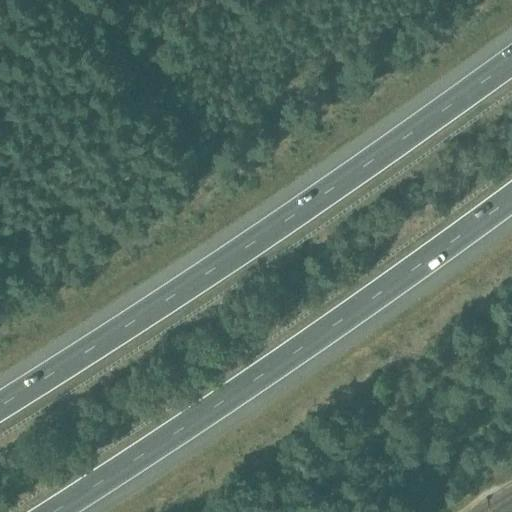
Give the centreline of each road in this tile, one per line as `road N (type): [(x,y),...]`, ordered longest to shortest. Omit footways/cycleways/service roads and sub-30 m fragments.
road 1 (motorway): [(511,59),(230,258),(0,404)]
road 2 (motorway): [(60,511),(308,349),(511,201)]
